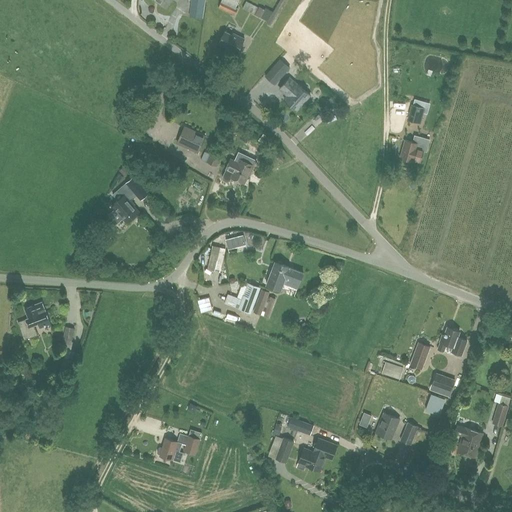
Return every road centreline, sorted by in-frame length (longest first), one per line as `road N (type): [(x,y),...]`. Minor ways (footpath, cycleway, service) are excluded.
road 1 (unclassified): [(385,265),(381,241),(272,125),(107,0)]
road 2 (unclassified): [(182,266),(213,227),(235,221),(385,265)]
road 3 (unclassified): [(94,494),(176,345),(181,305)]
road 4 (unclassified): [(343,511),(358,468),(370,459),(503,511)]
road 5 (unclassified): [(0,277),(154,286)]
road 6 (unclassified): [(511,314),(385,265)]
